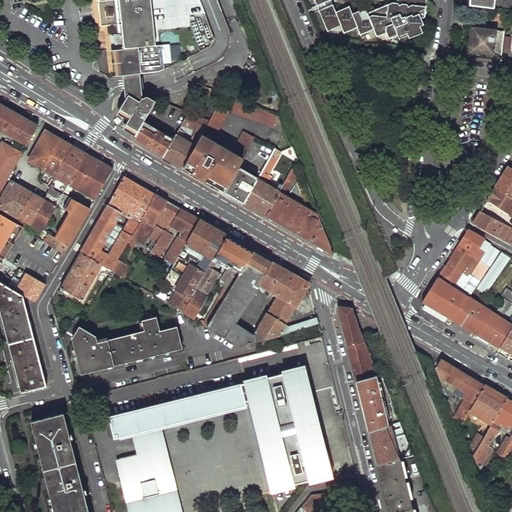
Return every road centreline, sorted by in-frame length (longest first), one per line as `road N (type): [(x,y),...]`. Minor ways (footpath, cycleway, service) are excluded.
road 1 (residential): [(130,154),(43,310),(56,388),(0,405)]
road 2 (residential): [(291,0),(368,185),(396,219),(424,228)]
road 3 (tertiary): [(332,273),(324,297),(329,327),(375,511)]
road 4 (secondary): [(130,154),(332,273)]
road 5 (residential): [(424,228),(447,0)]
road 6 (secondary): [(127,152),(0,59)]
road 7 (secondary): [(0,84),(127,152)]
road 8 (secondary): [(387,309),(511,381)]
